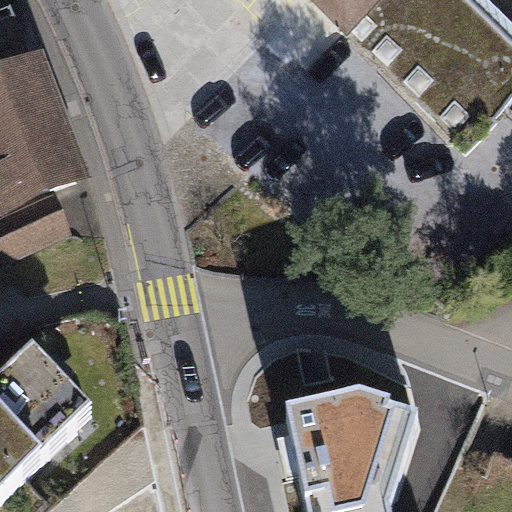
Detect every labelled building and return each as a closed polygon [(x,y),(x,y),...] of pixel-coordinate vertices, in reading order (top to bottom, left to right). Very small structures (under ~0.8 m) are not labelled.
[(319,0),(354,32),(468,146),(511,101),(511,55),(455,0),(319,0)] [(511,27),(484,0),(455,0),(511,55),(511,27)] [(228,120),(216,131),(305,224),(396,138),(271,5),(191,81),(228,120)] [(42,63),(0,79),(0,216),(88,182),(42,63)] [(55,205),(0,227),(0,265),(2,271),(71,243),(55,205)] [(39,347),(0,382),(0,511),(1,511),(104,418),(39,347)] [(385,511),(412,432),(356,416),(285,432),(302,511),(385,511)]
